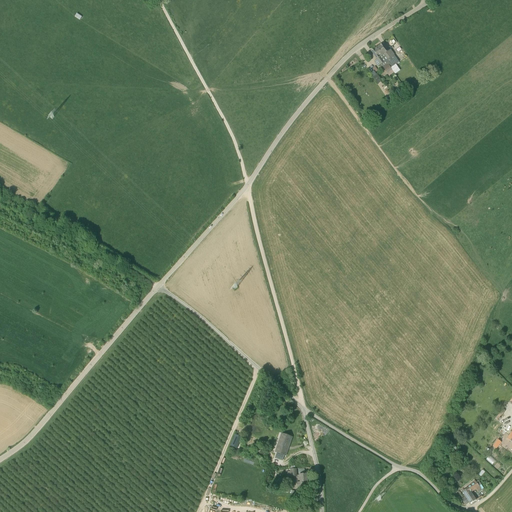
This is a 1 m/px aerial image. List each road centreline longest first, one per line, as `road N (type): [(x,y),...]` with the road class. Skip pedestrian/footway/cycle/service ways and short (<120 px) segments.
road 1 (track): [(162,6),(234,140),(303,409)]
road 2 (tertiary): [(158,286),(323,81),(362,43),(429,0)]
road 3 (tertiary): [(0,458),(36,428),(158,286)]
road 4 (unclassified): [(303,409),(158,286)]
road 5 (track): [(0,193),(158,286)]
road 6 (unclassified): [(398,466),(467,508),(511,470)]
road 7 (track): [(256,367),(206,496)]
